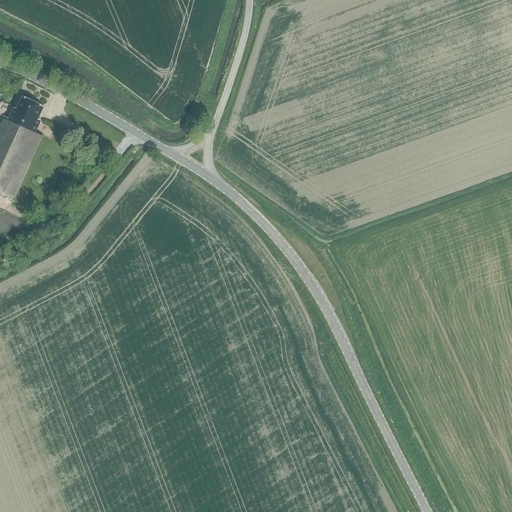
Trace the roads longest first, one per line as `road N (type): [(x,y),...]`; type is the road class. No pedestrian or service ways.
road 1 (tertiary): [(427,511),(321,300),(253,213),(210,178)]
road 2 (tertiary): [(171,154),(0,62)]
road 3 (unclassified): [(208,138),(248,0)]
